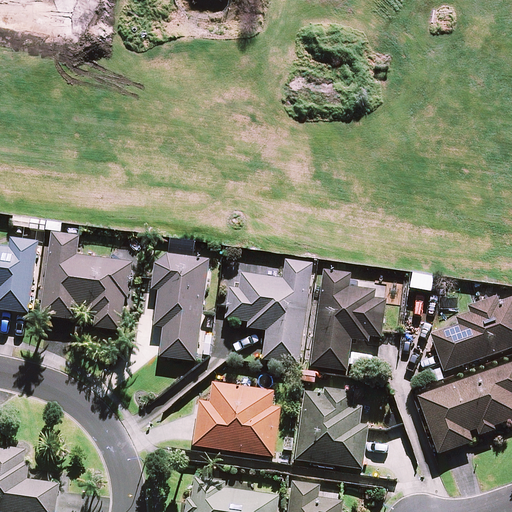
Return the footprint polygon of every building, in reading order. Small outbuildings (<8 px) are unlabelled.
[(88,316),(97,317),(95,327),(122,331),(127,298),(130,298),(135,262),(79,254),(81,236),(53,232),(42,315),(80,320),(82,305),(90,306),(88,316)] [(0,309),(30,313),(41,241),(12,237),(11,247),(0,245),(0,309)] [(171,239),(169,254),(195,257),(197,242),(171,239)] [(195,257),(169,254),(157,263),(153,290),(160,291),(156,326),(165,328),(161,357),(198,362),(211,259),(195,257)] [(316,263),(287,259),(285,278),(243,272),(241,288),(232,287),(227,319),(250,322),(249,328),(268,330),(264,360),(301,365),(316,263)] [(353,273),(326,269),(313,367),(350,372),(354,339),(371,341),(372,336),(383,338),(388,299),(377,298),(378,290),(352,286),(353,273)] [(511,298),(501,302),(499,296),(470,306),(472,312),(458,317),(461,324),(433,334),(446,372),(511,348),(511,298)] [(511,363),(420,396),(441,454),(476,442),(472,431),(479,428),(482,435),(498,429),(497,426),(511,420),(511,363)] [(318,372),(305,371),(304,381),(317,383),(318,372)] [(274,406),(277,390),(214,382),(212,401),(201,400),(195,446),(276,457),(283,407),(274,406)] [(364,406),(355,405),(357,392),(327,388),(326,394),(307,391),(298,460),(365,469),(370,428),(371,425),(362,424),(364,406)] [(0,511),(6,511),(57,511),(61,483),(30,478),(32,461),(26,461),(28,448),(0,444),(0,511)] [(228,481),(197,477),(194,499),(189,498),(187,511),(279,511),(282,495),(227,488),(228,481)] [(323,484),(295,481),(290,511),(344,511),(346,501),(321,497),(323,484)]
